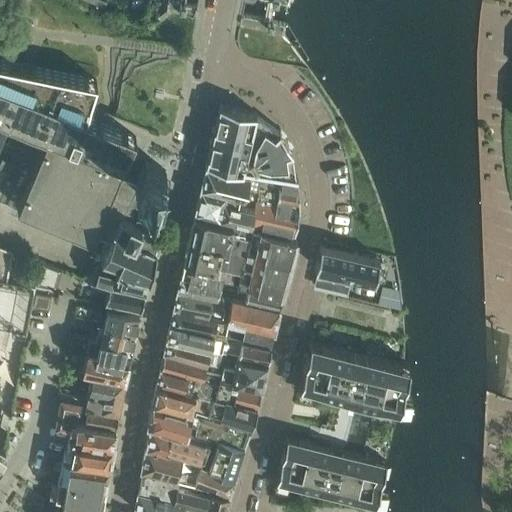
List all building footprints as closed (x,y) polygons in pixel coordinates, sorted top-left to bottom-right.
[(7,116),(48,133),(124,165),(136,137),(87,116),(97,80),(0,60),(0,113),(2,114),(7,116)] [(220,104),(213,134),(248,142),(255,113),(220,104)] [(257,113),(255,113),(248,142),(242,166),(286,139),(280,128),(279,129),(257,114),(257,113)] [(141,220),(155,192),(136,182),(137,177),(122,170),(124,165),(48,133),(17,207),(93,239),(98,228),(110,233),(101,251),(119,257),(117,263),(150,274),(160,229),(141,220)] [(213,134),(206,163),(241,171),(242,166),(248,142),(213,134)] [(293,150),(286,139),(242,166),(241,171),(248,173),(248,172),(296,179),(296,178),(297,178),(297,175),(296,175),(292,151),(293,150)] [(145,161),(137,177),(136,182),(155,192),(156,192),(166,171),(145,161)] [(241,171),(206,163),(201,185),(255,198),(253,205),(254,205),(251,223),(295,233),(300,209),(298,179),(296,179),(248,172),(248,173),(241,171)] [(255,198),(201,185),(195,210),(251,223),(254,205),(253,205),(255,198)] [(253,228),(233,224),(194,215),(184,260),(223,268),(242,273),(247,251),(253,228)] [(291,261),(296,241),(297,238),(253,228),(247,251),(291,261)] [(0,461),(2,458),(1,458),(6,450),(0,446),(0,354),(4,355),(9,330),(26,333),(35,285),(7,280),(12,249),(0,244),(0,461)] [(321,245),(315,267),(374,281),(379,258),(321,245)] [(291,261),(247,251),(242,273),(245,273),(243,280),(241,280),(239,284),(243,285),(282,294),(291,261)] [(245,273),(242,273),(223,268),(184,260),(181,274),(200,278),(200,276),(220,280),(239,284),(241,280),(243,280),(245,273)] [(146,291),(150,274),(117,263),(118,263),(116,269),(97,263),(93,276),(146,291)] [(40,284),(55,287),(59,267),(44,264),(40,284)] [(239,284),(220,280),(200,276),(200,278),(181,274),(178,287),(227,296),(239,298),(243,285),(239,284)] [(141,310),(146,291),(93,276),(92,279),(109,285),(105,299),(141,310)] [(243,285),(239,298),(279,306),(282,294),(243,285)] [(222,318),(226,301),(227,296),(178,287),(173,308),(222,318)] [(49,309),(52,296),(36,293),(34,306),(49,309)] [(279,306),(239,298),(227,296),(226,301),(222,318),(227,319),(234,321),(274,329),(279,306)] [(104,323),(136,330),(140,315),(108,307),(104,323)] [(234,321),(227,319),(222,318),(173,308),(170,321),(231,334),(234,321)] [(271,343),(231,334),(170,321),(167,336),(223,347),(238,350),(268,356),(271,343)] [(271,343),(274,329),(234,321),(231,334),(271,343)] [(104,323),(100,338),(102,339),(133,346),(136,330),(104,323)] [(93,370),(125,379),(129,363),(107,358),(99,349),(102,339),(100,338),(90,336),(82,368),(93,370)] [(238,350),(223,347),(167,336),(164,349),(224,363),(235,365),(238,350)] [(129,363),(133,346),(102,339),(99,349),(107,358),(129,363)] [(410,365),(310,340),(300,383),(399,408),(410,365)] [(213,394),(216,395),(219,382),(221,382),(222,377),(220,376),(224,363),(164,349),(160,366),(196,376),(192,389),(213,394)] [(220,376),(222,377),(261,387),(268,356),(238,350),(235,365),(224,363),(220,376)] [(79,367),(69,364),(67,371),(77,373),(79,367)] [(196,376),(160,366),(157,380),(192,389),(196,376)] [(58,391),(57,398),(61,399),(71,401),(69,407),(72,409),(73,405),(77,408),(78,404),(119,412),(125,379),(93,370),(86,398),(58,391)] [(216,395),(257,406),(261,387),(222,377),(221,382),(219,382),(216,395)] [(213,394),(192,389),(157,380),(153,397),(152,400),(207,415),(208,412),(210,404),(213,394)] [(213,394),(210,404),(208,412),(252,423),(257,406),(216,395),(213,394)] [(56,425),(75,429),(73,438),(80,440),(113,446),(116,428),(80,421),(83,410),(77,408),(73,405),(72,409),(69,407),(71,401),(61,399),(56,425)] [(200,425),(198,431),(219,437),(219,436),(244,444),(251,427),(207,415),(152,400),(147,422),(151,423),(193,434),(195,424),(200,425)] [(80,421),(116,428),(119,412),(78,404),(77,408),(83,410),(80,421)] [(213,440),(193,434),(151,423),(147,444),(184,454),(205,464),(213,440)] [(219,436),(219,437),(209,465),(234,477),(244,444),(219,436)] [(376,503),(387,460),(287,436),(276,479),(376,503)] [(69,437),(66,452),(71,455),(71,458),(109,466),(113,446),(80,440),(73,438),(69,437)] [(209,465),(205,464),(184,454),(147,444),(142,467),(196,482),(195,484),(198,485),(199,483),(230,491),(234,477),(209,465)] [(71,455),(66,452),(65,451),(64,451),(59,478),(105,487),(109,466),(71,458),(71,455)] [(207,490),(195,487),(195,484),(196,482),(142,467),(138,489),(181,500),(206,506),(209,490),(207,489),(207,490)] [(55,497),(60,498),(101,509),(105,487),(59,478),(55,497)] [(204,511),(206,506),(181,500),(138,489),(134,510),(144,511),(204,511)] [(209,490),(206,506),(204,511),(224,511),(228,495),(209,490)] [(57,510),(55,511),(100,511),(101,509),(60,498),(57,510)]
